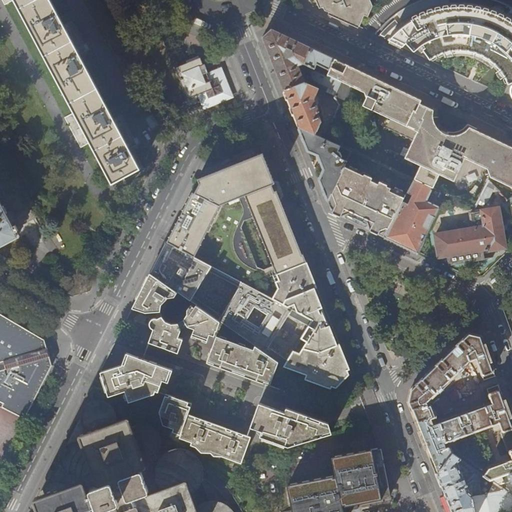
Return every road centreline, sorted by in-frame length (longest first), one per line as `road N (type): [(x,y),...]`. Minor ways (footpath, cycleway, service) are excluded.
road 1 (tertiary): [(432,511),(315,218)]
road 2 (residential): [(230,9),(259,1),(511,121)]
road 3 (residential): [(270,109),(195,140),(93,335)]
road 4 (residential): [(93,335),(5,511)]
road 5 (residential): [(479,297),(315,218)]
